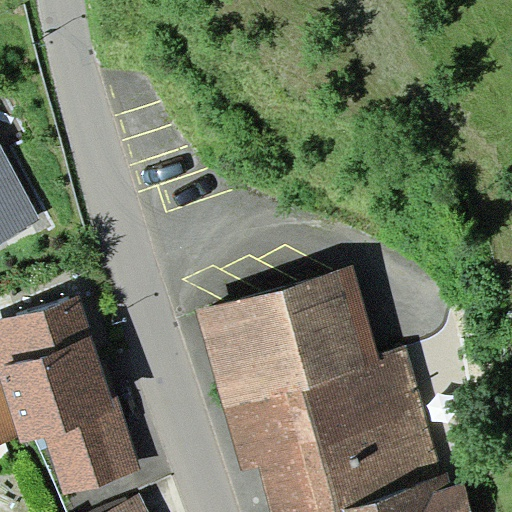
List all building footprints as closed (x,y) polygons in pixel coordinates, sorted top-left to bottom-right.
[(0,171),(0,232),(25,220),(0,171)] [(511,173),(439,195),(468,292),(511,278),(511,173)] [(353,266),(197,309),(224,406),(380,363),(377,354),(353,266)] [(40,417),(64,487),(131,462),(112,396),(77,294),(0,320),(0,344),(27,422),(40,417)] [(0,431),(27,422),(0,344),(0,431)] [(380,363),(224,406),(243,472),(259,468),(272,511),(335,511),(445,480),(405,346),(377,354),(380,363)] [(451,485),(449,473),(445,480),(335,511),(473,511),(466,482),(451,485)] [(148,511),(144,502),(123,511),(148,511)]
